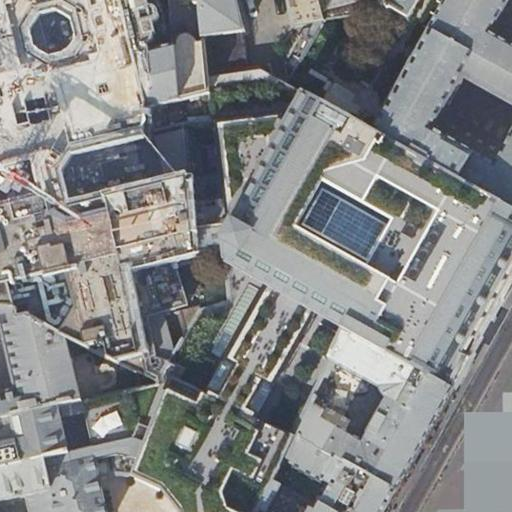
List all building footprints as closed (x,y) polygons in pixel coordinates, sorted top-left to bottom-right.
[(0,0),(0,307),(16,308),(28,305),(32,318),(66,337),(156,382),(154,386),(81,403),(57,408),(69,455),(89,451),(97,478),(98,479),(117,478),(135,477),(162,489),(181,511),(259,511),(295,437),(173,377),(177,368),(169,363),(173,355),(166,311),(191,306),(177,271),(176,270),(174,269),(174,268),(175,265),(176,261),(175,258),(194,252),(194,251),(187,178),(183,125),(155,132),(169,187),(149,191),(135,136),(154,132),(121,0),(0,0)] [(208,79),(200,0),(121,0),(154,132),(155,132),(183,125),(212,122),(208,79)] [(200,0),(208,79),(250,73),(243,33),(245,32),(236,0),(287,0),(294,26),(323,21),(324,19),(318,0),(200,0)] [(318,0),(324,19),(392,11),(409,19),(419,0),(318,0)] [(511,0),(419,0),(409,19),(429,31),(372,132),(511,211),(511,0)] [(260,71),(250,73),(208,79),(212,122),(240,120),(266,134),(270,148),(249,183),(235,187),(217,176),(187,178),(194,251),(224,247),(225,261),(305,303),(303,307),(311,325),(300,345),(281,349),(263,340),(260,320),(245,324),(226,366),(309,406),(310,404),(330,361),(346,329),(454,391),(467,369),(473,358),(472,357),(473,356),(472,355),(480,341),(479,340),(491,319),(492,320),(502,302),(503,302),(508,293),(511,286),(511,211),(372,132),(260,71)] [(0,307),(0,421),(57,408),(81,403),(66,337),(32,318),(28,305),(16,308),(0,307)] [(436,423),(454,391),(346,329),(330,361),(373,385),(367,396),(356,397),(348,413),(352,423),(346,434),(317,418),(320,410),(310,404),(309,406),(295,437),(334,458),(397,492),(421,450),(425,441),(427,442),(429,439),(427,438),(434,426),(435,427),(437,424),(436,423)] [(511,387),(488,430),(442,511),(505,511),(511,502),(511,387)] [(0,470),(69,455),(57,408),(0,421),(0,470)] [(330,511),(315,502),(321,493),(322,483),(320,482),(334,458),(295,437),(259,511),(330,511)] [(0,502),(25,497),(29,511),(105,511),(106,511),(101,489),(98,479),(97,478),(89,451),(69,455),(0,470),(0,502)] [(385,511),(397,492),(334,458),(320,482),(322,483),(321,493),(315,502),(330,511),(385,511)] [(29,511),(25,497),(0,502),(0,511),(29,511)]
